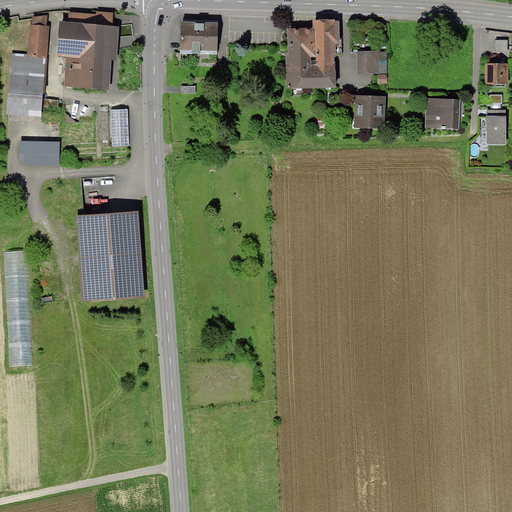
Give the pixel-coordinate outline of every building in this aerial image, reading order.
[(67,27),(58,26),(55,55),(67,56),(64,86),(105,90),(108,62),(114,62),(117,26),(112,26),(114,13),(94,12),(94,16),(68,14),(67,27)] [(45,17),(30,17),(30,26),(27,25),(25,54),(9,53),(2,115),(38,119),(47,29),(44,27),(45,17)] [(339,21),(310,22),(307,31),(288,31),(289,57),(283,57),(284,80),(295,88),(337,85),(335,49),(340,49),(339,21)] [(217,22),(180,22),(179,55),(217,55),(217,22)] [(507,42),(493,42),(493,55),(507,55),(507,42)] [(390,52),(359,54),(360,75),(380,75),(378,84),(388,85),(391,76),(390,52)] [(507,66),(484,65),(483,86),(483,88),(506,88),(507,66)] [(197,84),(179,84),(179,94),(197,94),(197,84)] [(382,95),(352,95),(351,127),(382,127),(382,95)] [(489,102),(481,102),(480,106),(502,106),(503,97),(489,97),(489,102)] [(455,99),(422,99),(421,128),(455,129),(455,99)] [(59,101),(43,100),(42,121),(58,122),(59,101)] [(126,107),(102,108),(103,147),(128,146),(126,107)] [(506,111),(485,110),(484,145),(505,145),(506,111)] [(58,143),(18,141),(18,155),(19,159),(23,163),(28,167),(32,169),(58,168),(58,143)] [(133,213),(74,218),(81,303),(139,299),(133,213)] [(27,252),(4,254),(15,477),(38,476),(27,252)]
